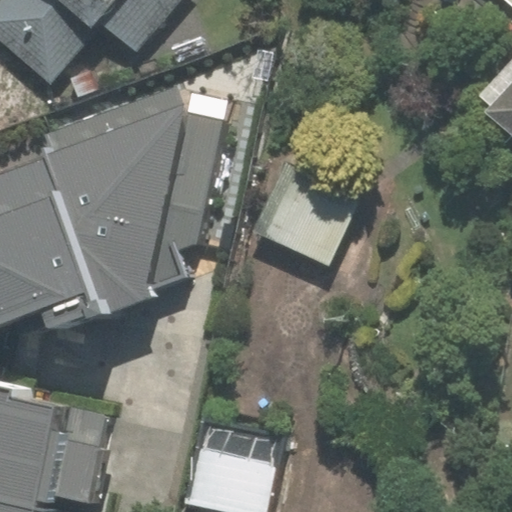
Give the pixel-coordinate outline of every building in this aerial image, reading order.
[(0,30),(63,84),(135,0),(9,0),(0,11),(0,30)] [(58,132),(67,155),(0,179),(0,309),(9,334),(71,311),(79,331),(177,295),(174,286),(203,275),(194,251),(215,244),(241,102),(191,90),(189,84),(58,132)] [(272,235),(340,266),(373,193),(305,163),(272,235)] [(54,387),(0,375),(0,511),(71,511),(74,500),(82,502),(84,496),(118,503),(130,446),(121,444),(128,411),(52,395),(54,387)] [(279,511),(296,432),(213,416),(197,500),(257,511),(279,511)]
